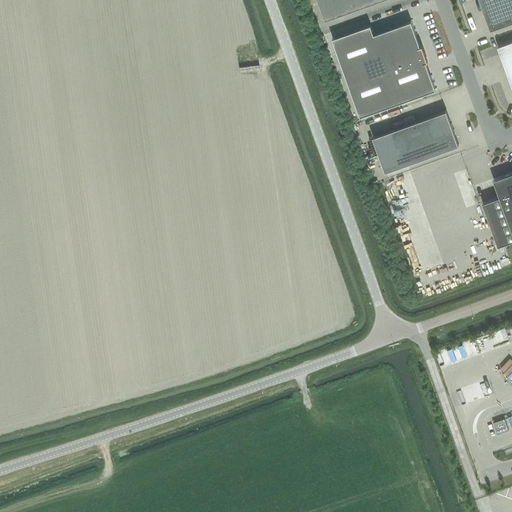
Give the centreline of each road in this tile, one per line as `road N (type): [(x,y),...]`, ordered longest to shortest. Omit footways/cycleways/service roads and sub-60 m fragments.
road 1 (unclassified): [(0,470),(391,338)]
road 2 (unclassified): [(391,338),(269,0)]
road 3 (unclassified): [(441,0),(487,125),(511,136)]
